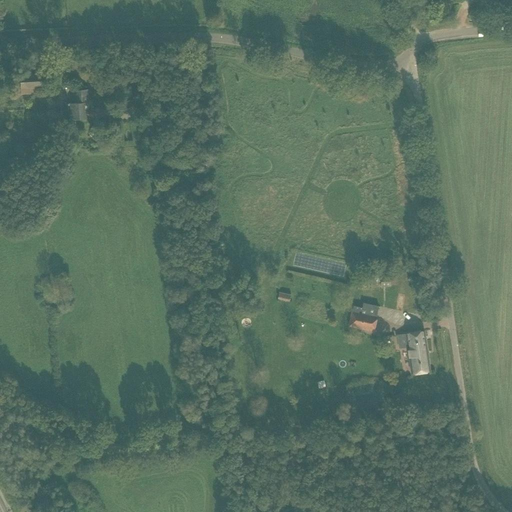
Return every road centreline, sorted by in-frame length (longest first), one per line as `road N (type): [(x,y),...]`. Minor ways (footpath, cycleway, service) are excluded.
road 1 (unclassified): [(507,511),(491,484),(412,72)]
road 2 (unclassified): [(412,72),(222,38),(0,42)]
road 3 (unclassified): [(412,72),(410,55),(426,37),(511,29)]
